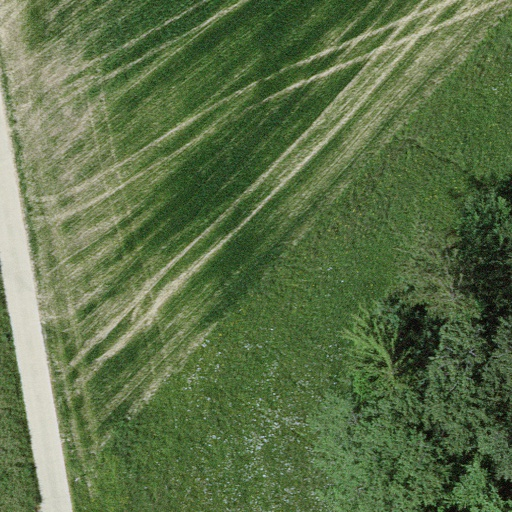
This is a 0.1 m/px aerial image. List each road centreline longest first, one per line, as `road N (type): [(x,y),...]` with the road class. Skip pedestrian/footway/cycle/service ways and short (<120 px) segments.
road 1 (track): [(60,511),(0,158)]
road 2 (motorway): [(0,169),(145,0)]
